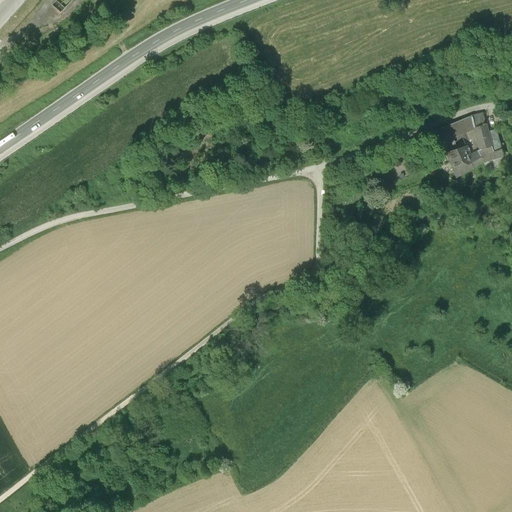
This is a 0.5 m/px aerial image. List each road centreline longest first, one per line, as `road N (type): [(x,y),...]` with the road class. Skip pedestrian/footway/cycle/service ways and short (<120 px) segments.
road 1 (residential): [(511,103),(475,109),(317,168),(68,218),(0,247)]
road 2 (track): [(0,500),(253,302),(313,275),(317,168)]
road 3 (secondary): [(0,147),(168,34),(249,0)]
